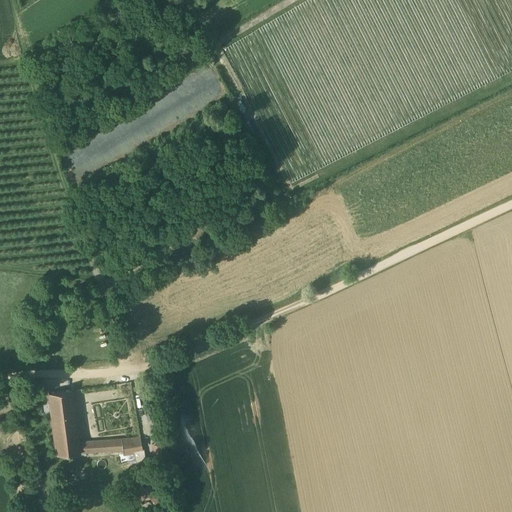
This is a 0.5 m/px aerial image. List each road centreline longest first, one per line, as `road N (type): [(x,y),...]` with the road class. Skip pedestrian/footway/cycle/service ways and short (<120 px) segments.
road 1 (track): [(0,381),(125,373),(267,319),(511,205)]
road 2 (track): [(125,373),(9,0)]
